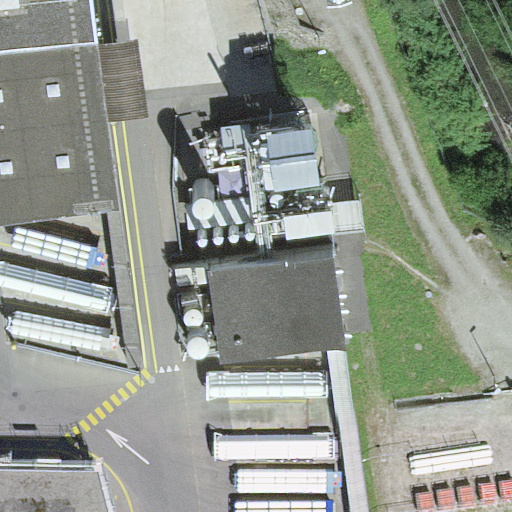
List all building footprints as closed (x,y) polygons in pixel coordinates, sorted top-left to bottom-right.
[(0,0),(0,209),(118,194),(92,0),(0,0)] [(287,159),(334,158),(332,101),(285,103),(287,159)] [(19,351),(139,339),(127,227),(66,233),(63,204),(47,206),(51,244),(36,245),(39,276),(47,275),(51,309),(15,312),(19,351)] [(356,235),(216,266),(234,355),(376,332),(356,235)] [(102,511),(102,501),(0,501),(0,511),(102,511)]
